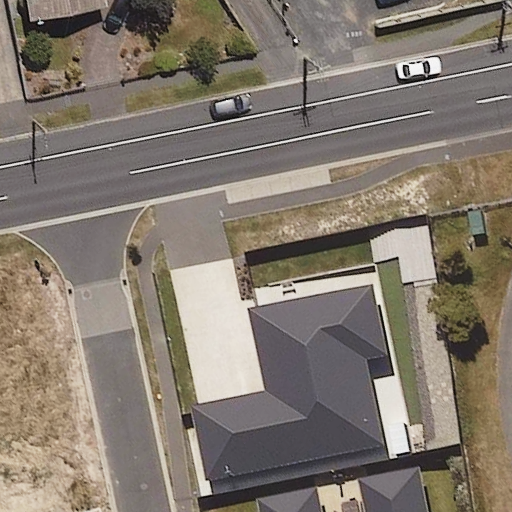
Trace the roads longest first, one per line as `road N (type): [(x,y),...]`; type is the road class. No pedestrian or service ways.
road 1 (residential): [(143,511),(75,183)]
road 2 (secondary): [(399,116),(75,183)]
